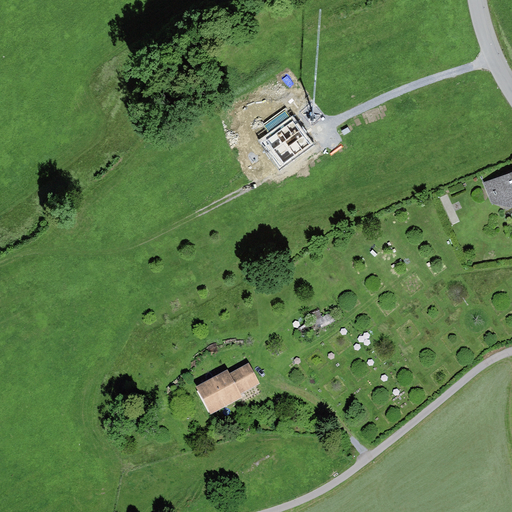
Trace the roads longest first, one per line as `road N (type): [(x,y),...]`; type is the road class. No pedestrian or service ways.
road 1 (track): [(498,52),(386,90),(333,120),(313,151),(127,246),(21,251),(0,262)]
road 2 (track): [(240,511),(315,489),(484,358),(511,346)]
